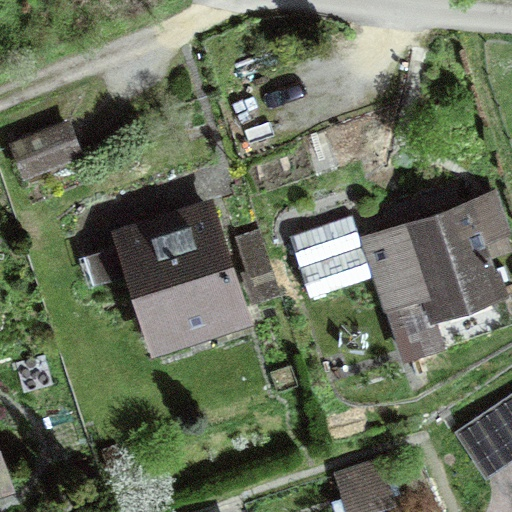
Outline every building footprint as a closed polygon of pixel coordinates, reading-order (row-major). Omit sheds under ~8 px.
[(382,104),(333,120),(343,151),(392,135),(382,104)] [(67,123),(12,142),(21,170),(76,151),(67,123)] [(511,224),(503,199),(374,242),(413,360),(447,349),(437,319),(508,296),(491,243),(511,235),(511,224)] [(214,211),(122,241),(154,336),(246,305),(214,211)] [(511,393),(458,427),(479,461),(511,440),(511,393)] [(379,465),(339,477),(349,511),(367,511),(391,505),(379,465)]
